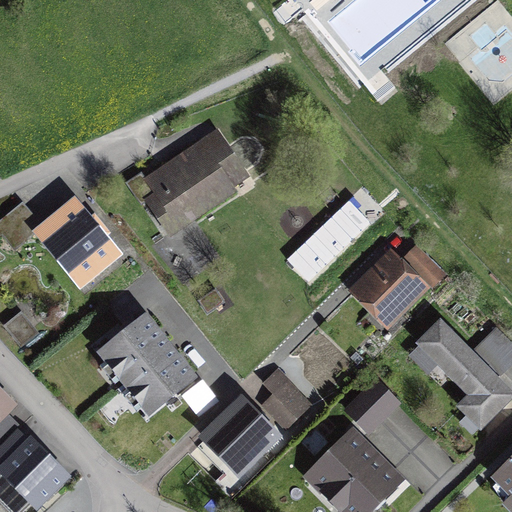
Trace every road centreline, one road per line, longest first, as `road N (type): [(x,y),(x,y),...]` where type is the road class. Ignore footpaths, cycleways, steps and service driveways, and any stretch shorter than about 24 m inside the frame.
road 1 (track): [(301,52),(139,135)]
road 2 (residential): [(111,486),(0,370)]
road 3 (residential): [(139,135),(0,192)]
